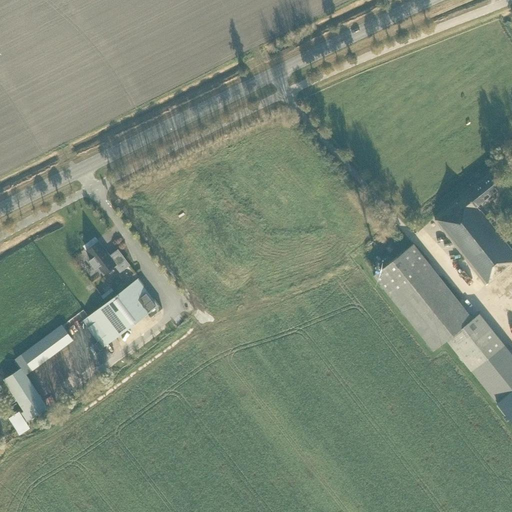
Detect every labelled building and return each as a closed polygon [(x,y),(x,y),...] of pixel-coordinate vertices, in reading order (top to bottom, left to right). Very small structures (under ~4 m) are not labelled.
[(511,250),(477,206),(499,188),(490,176),(466,195),(466,196),(457,203),(457,202),(435,219),(486,284),(511,264),(511,250)] [(86,251),(92,258),(89,260),(95,269),(98,267),(104,274),(115,265),(120,271),(128,265),(118,251),(110,257),(98,241),(86,251)] [(373,275),(433,350),(447,339),(471,370),(496,401),(511,389),(511,355),(479,313),(472,318),(413,243),(373,275)] [(86,327),(76,334),(96,362),(106,355),(108,353),(103,347),(129,327),(158,305),(159,304),(138,277),(82,320),(87,326),(86,327)] [(63,326),(31,350),(41,363),(73,340),(63,326)] [(3,379),(24,411),(21,413),(27,421),(48,407),(22,367),(3,379)] [(511,389),(496,402),(511,421),(511,389)] [(15,428),(26,421),(19,411),(9,418),(15,428)]
